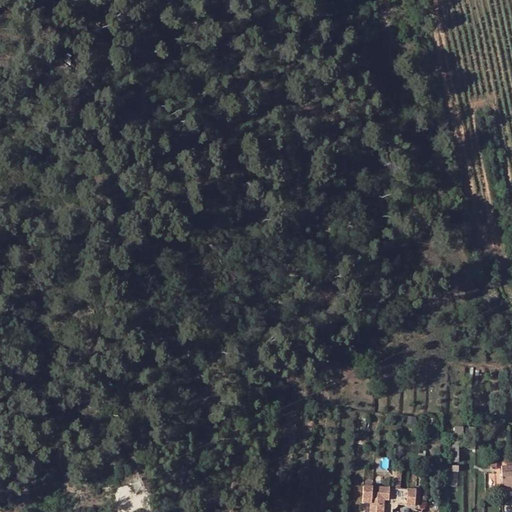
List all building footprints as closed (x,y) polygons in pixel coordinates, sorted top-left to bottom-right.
[(462,428),(453,428),(453,436),(462,436),(462,428)] [(458,442),(450,442),(449,463),(458,463),(458,442)] [(511,466),(501,467),(501,475),(511,474),(511,466)] [(511,474),(501,475),(501,483),(511,482),(511,474)] [(385,500),(390,501),(391,490),(391,487),(373,486),(373,480),(366,480),(364,480),(364,486),(363,502),(364,503),(382,504),(382,500),(385,500)] [(407,489),(400,489),(400,490),(396,490),(391,490),(390,501),(396,501),(399,502),(406,502),(407,489)] [(416,490),(407,489),(406,502),(399,502),(398,506),(406,506),(416,507),(416,490)]
